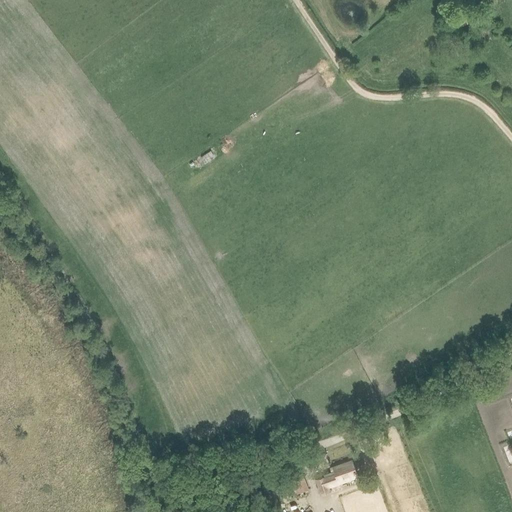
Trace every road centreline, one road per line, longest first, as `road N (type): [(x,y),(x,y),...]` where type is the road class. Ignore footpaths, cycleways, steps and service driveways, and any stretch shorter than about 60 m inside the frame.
road 1 (track): [(193,483),(219,462),(364,430),(511,353)]
road 2 (track): [(292,0),(355,88),(389,98),(458,95),(511,138)]
